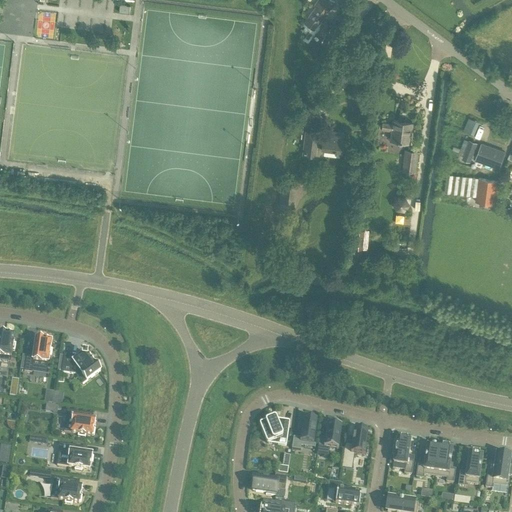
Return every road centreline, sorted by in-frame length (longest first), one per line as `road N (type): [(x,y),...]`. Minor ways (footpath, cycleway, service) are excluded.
road 1 (unknown): [(0,237),(30,233),(101,247),(345,344),(511,390)]
road 2 (residential): [(95,511),(110,459),(115,384),(106,346),(72,327),(0,317)]
road 3 (residential): [(383,420),(292,396),(254,406),(239,450),(243,511)]
road 4 (unclassified): [(511,94),(384,0)]
road 5 (residential): [(511,445),(383,420)]
